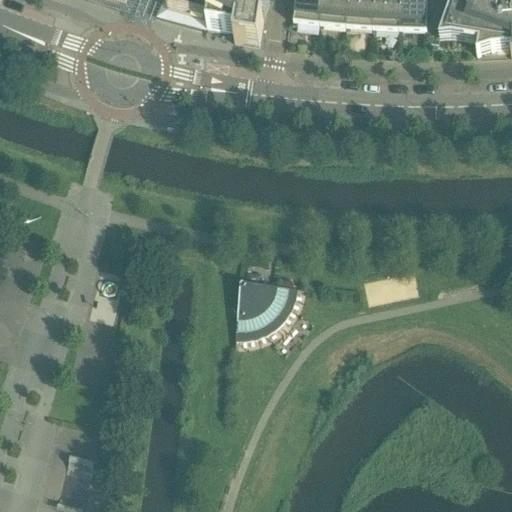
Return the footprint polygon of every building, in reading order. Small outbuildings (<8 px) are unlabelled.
[(98,0),(126,9),(128,0),(98,0)] [(128,0),(126,9),(133,21),(137,25),(142,28),(147,29),(152,28),(156,25),(157,21),(167,0),(177,5),(179,0),(128,0)] [(179,0),(177,5),(167,0),(157,21),(207,34),(236,39),(234,47),(259,52),(267,0),(179,0)] [(298,26),(320,29),(323,0),(296,0),(292,30),(297,31),(298,26)] [(324,29),(347,31),(349,0),(323,0),(320,29),(320,34),(323,34),(324,29)] [(350,31),(373,33),(374,0),(349,0),(347,31),(346,36),(350,36),(350,31)] [(376,33),(399,34),(400,0),(374,0),(373,33),(373,38),(376,38),(376,33)] [(403,34),(425,35),(426,35),(426,0),(400,0),(399,34),(399,39),(403,39),(403,34)] [(426,0),(426,35),(425,35),(425,39),(479,48),(477,59),(477,60),(491,56),(511,53),(511,61),(511,63),(511,62),(511,0),(507,0),(508,3),(500,1),(500,0),(426,0)] [(238,318),(236,336),(235,345),(247,346),(258,343),(268,339),(277,333),(285,325),(291,316),(295,305),(297,293),(272,291),(270,291),(269,289),(266,286),(260,290),(244,289),(243,288),(239,291),(240,292),(238,308),(233,313),(238,318)]
